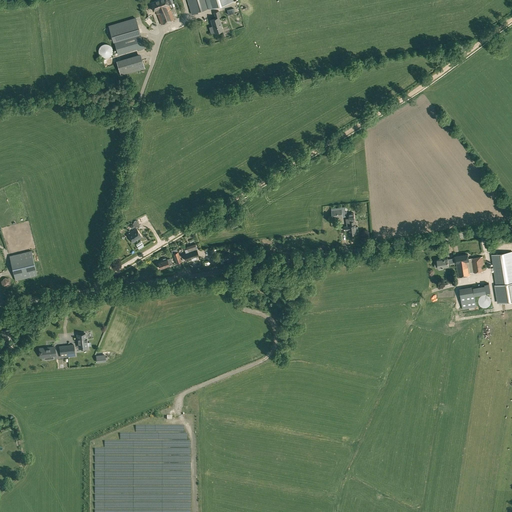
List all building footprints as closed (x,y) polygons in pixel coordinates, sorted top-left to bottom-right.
[(156,10),(161,24),(174,19),(168,5),(169,5),(167,0),(158,0),(153,2),(150,3),(153,11),(156,10)] [(187,0),(191,13),(192,14),(198,12),(197,11),(234,0),(187,0)] [(211,20),(215,33),(222,30),(218,18),(221,17),(219,11),(214,12),(215,18),(211,20)] [(113,41),(114,41),(118,54),(138,48),(138,50),(144,48),(135,17),(108,25),(113,41)] [(98,52),(99,53),(99,54),(99,55),(100,55),(100,56),(101,56),(101,57),(102,57),(103,58),(104,58),(105,58),(106,58),(107,58),(108,58),(109,57),(110,57),(110,56),(111,56),(111,55),(112,55),(112,54),(112,53),(113,53),(113,52),(113,51),(113,50),(113,49),(112,49),(112,48),(112,47),(111,47),(111,46),(110,46),(110,45),(109,45),(108,44),(107,44),(106,44),(105,44),(104,44),(103,44),(102,44),(102,45),(101,45),(101,46),(100,46),(100,47),(99,47),(99,48),(99,49),(98,50),(98,51),(98,52)] [(116,60),(121,75),(145,68),(141,53),(116,60)] [(332,208),(333,218),(346,217),(346,216),(348,215),(347,211),(345,211),(345,210),(347,210),(347,207),(332,208)] [(346,222),(347,226),(344,226),(345,230),(349,230),(350,234),(356,233),(356,231),(358,231),(357,226),(356,227),(355,225),(354,225),(353,219),(354,219),(353,212),(349,213),(349,216),(350,222),(346,222)] [(127,234),(132,243),(142,237),(136,228),(127,234)] [(183,254),(185,260),(199,255),(197,249),(196,250),(195,247),(196,247),(195,244),(187,247),(189,252),(183,254)] [(173,253),(176,263),(181,261),(178,252),(176,249),(172,250),(173,253)] [(9,256),(15,280),(37,275),(31,251),(9,256)] [(495,285),(497,303),(511,300),(511,251),(491,255),(496,285),(495,285)] [(456,262),(458,277),(470,275),(470,273),(485,270),(483,256),(471,258),(468,258),(468,254),(454,256),(455,258),(455,262),(455,263),(456,262)] [(158,262),(160,268),(170,265),(172,264),(170,258),(167,259),(166,259),(165,258),(163,259),(163,260),(158,262)] [(448,263),(455,262),(455,258),(448,259),(448,258),(437,260),(434,260),(435,268),(438,267),(449,266),(448,263)] [(460,290),(463,308),(476,306),(475,295),(483,293),(483,295),(486,294),(486,293),(485,286),(460,290)] [(484,295),(483,295),(482,295),(481,295),(480,296),(480,297),(479,297),(479,298),(479,299),(478,299),(478,300),(478,301),(478,302),(478,303),(479,304),(479,305),(480,305),(480,306),(481,306),(482,307),(483,307),(485,308),(486,307),(487,307),(488,307),(488,306),(489,306),(490,305),(490,304),(491,303),(491,302),(491,301),(491,300),(491,299),(491,298),(490,298),(490,297),(489,297),(489,296),(488,295),(487,295),(486,295),(485,295),(484,295)] [(15,344),(12,328),(1,330),(5,346),(15,344)] [(77,334),(79,347),(82,347),(83,347),(87,346),(86,341),(87,341),(87,338),(86,338),(85,333),(77,334)] [(68,356),(67,345),(60,346),(61,357),(68,356)] [(67,345),(68,356),(75,355),(74,345),(67,345)] [(41,357),(48,356),(48,359),(53,358),(53,355),(56,355),(55,347),(40,348),(41,357)]
